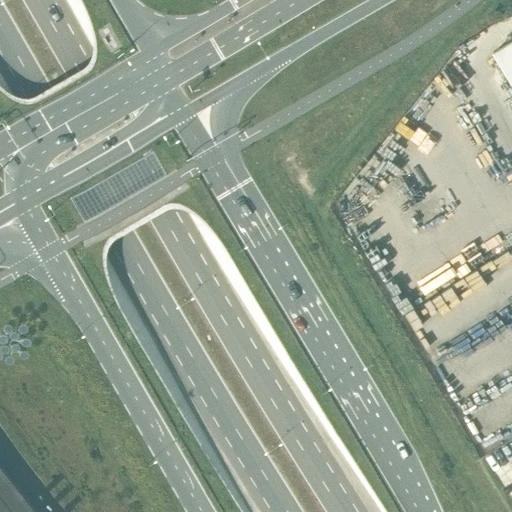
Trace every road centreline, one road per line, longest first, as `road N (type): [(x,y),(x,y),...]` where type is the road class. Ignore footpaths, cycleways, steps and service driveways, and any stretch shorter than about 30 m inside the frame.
road 1 (primary): [(346,511),(34,0)]
road 2 (primary): [(0,29),(290,511)]
road 3 (primary): [(429,511),(187,114)]
road 4 (primary): [(23,209),(199,511)]
road 5 (tertiary): [(187,114),(381,0)]
road 6 (secondary): [(151,51),(0,146)]
road 7 (secondary): [(167,77),(37,155),(26,173)]
road 8 (tertiary): [(297,0),(167,77)]
road 9 (secondary): [(58,189),(187,114)]
